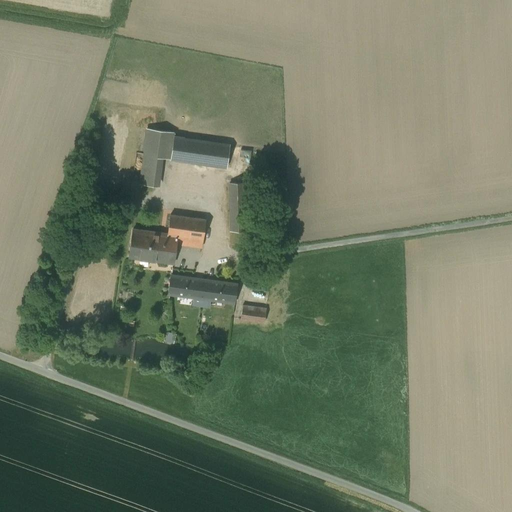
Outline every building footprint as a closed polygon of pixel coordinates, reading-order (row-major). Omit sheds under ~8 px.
[(159,79),(154,77),(149,77),(146,77),(141,80),(138,85),(137,90),(137,93),(139,98),(144,103),(149,105),(154,105),(156,104),(161,101),(164,96),(165,88),(163,82),(159,79)] [(126,126),(105,124),(98,179),(119,182),(126,126)] [(232,142),(146,129),(137,183),(160,187),(165,158),(228,168),(232,142)] [(252,181),(229,181),(230,230),(253,230),(252,181)] [(170,214),(167,235),(178,236),(177,244),(202,248),(206,219),(170,214)] [(177,244),(178,236),(167,235),(133,230),(129,257),(174,263),(177,244)] [(217,282),(171,276),(169,294),(215,300),(217,282)] [(237,285),(217,282),(215,300),(234,303),(237,285)] [(266,306),(243,303),(241,317),(265,320),(266,306)]
